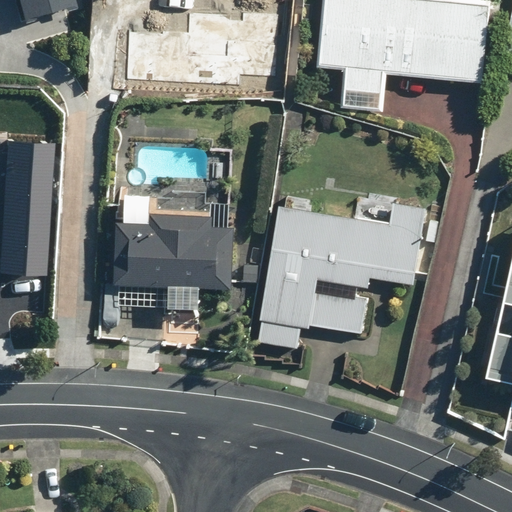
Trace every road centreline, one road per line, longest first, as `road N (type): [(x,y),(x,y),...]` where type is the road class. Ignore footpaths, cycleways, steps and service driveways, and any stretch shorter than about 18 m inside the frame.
road 1 (unknown): [(69,403),(90,0)]
road 2 (residential): [(218,418),(364,455),(498,511)]
road 3 (residential): [(0,404),(121,404),(218,418)]
